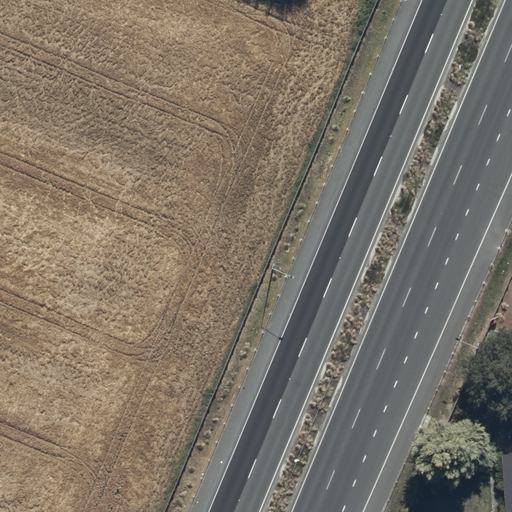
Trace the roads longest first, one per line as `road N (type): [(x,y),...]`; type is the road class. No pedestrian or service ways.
road 1 (trunk): [(234,511),(448,0)]
road 2 (trunk): [(511,59),(321,511)]
